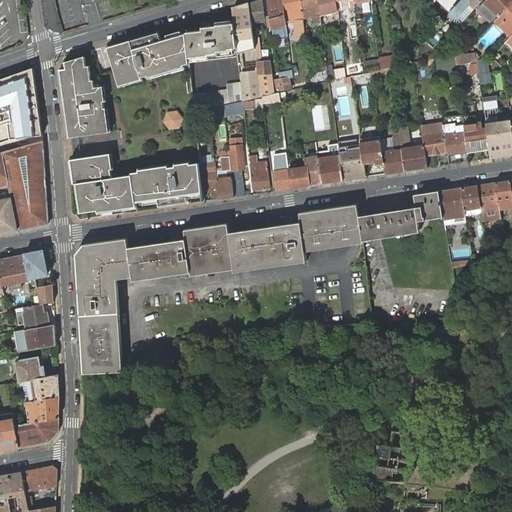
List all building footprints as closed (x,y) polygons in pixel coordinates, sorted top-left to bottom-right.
[(263,0),(262,0),(249,4),(251,20),(265,18),(263,0)] [(269,26),(272,25),(274,41),(288,39),(286,21),(282,0),(268,0),(270,10),(271,15),(267,15),(269,26)] [(282,0),(286,21),(294,20),(296,35),(305,33),(303,18),(303,15),(301,0),(282,0)] [(318,0),(301,0),(303,15),(303,18),(313,15),(314,24),(321,24),(320,15),(318,0)] [(336,0),(318,0),(320,15),(338,11),(337,4),(336,0)] [(336,0),(337,4),(338,11),(341,10),(339,0),(348,0),(349,8),(354,7),(353,0),(336,0)] [(445,0),(454,8),(461,0),(445,0)] [(450,13),(455,17),(457,17),(462,21),(482,0),(461,0),(454,8),(450,13)] [(511,2),(511,0),(485,0),(484,1),(479,8),(494,22),(496,20),(511,2)] [(249,2),(232,7),(234,23),(238,54),(255,49),(251,20),(249,4),(249,2)] [(511,35),(511,2),(496,20),(511,35)] [(450,13),(448,16),(457,24),(460,24),(462,21),(457,17),(455,17),(450,13)] [(400,19),(391,21),(393,32),(402,30),(400,19)] [(203,31),(186,32),(186,33),(189,58),(189,62),(238,57),(238,54),(237,48),(234,23),(217,25),(217,26),(202,28),(203,31)] [(189,58),(186,33),(162,40),(160,34),(144,39),(133,42),(108,49),(114,70),(119,84),(189,63),(189,62),(189,58)] [(457,72),(478,69),(475,52),(455,56),(457,72)] [(86,66),(85,56),(66,62),(67,69),(63,69),(67,100),(68,111),(72,137),(108,132),(102,86),(95,88),(94,80),(92,80),(89,66),(86,66)] [(395,56),(380,60),(382,69),(390,67),(397,66),(395,56)] [(457,72),(455,56),(436,59),(438,75),(457,72)] [(373,67),(381,65),(379,58),(372,59),(373,67)] [(271,61),(262,62),(256,62),(260,97),(262,97),(274,94),(271,61)] [(382,69),(370,72),(371,77),(391,73),(390,67),(382,69)] [(34,68),(0,79),(0,113),(6,111),(10,140),(43,136),(41,124),(34,68)] [(344,76),(343,68),(330,70),(331,78),(344,76)] [(327,78),(326,69),(313,72),(314,81),(327,78)] [(248,96),(243,97),(244,101),(259,97),(258,91),(256,71),(242,73),(244,93),(247,93),(248,96)] [(293,75),(292,71),(280,73),(281,79),(275,80),(277,90),(292,87),(289,76),(293,75)] [(480,83),(493,82),(492,72),(479,73),(480,83)] [(241,82),(227,84),(227,89),(229,104),(232,103),(242,101),(244,101),(243,97),(241,82)] [(227,89),(193,93),(195,112),(210,108),(223,106),(224,105),(229,104),(227,89)] [(274,94),(262,97),(263,103),(275,101),(274,98),(280,98),(279,93),(274,94)] [(259,97),(244,101),(244,107),(258,106),(263,105),(263,103),(262,97),(260,97),(259,97)] [(229,104),(224,105),(225,112),(233,110),(243,107),(244,107),(244,101),(242,101),(232,103),(229,104)] [(224,111),(223,106),(210,108),(211,114),(224,111)] [(225,115),(245,111),(244,107),(243,107),(233,110),(225,112),(225,115)] [(210,108),(195,112),(196,119),(210,116),(210,108)] [(177,110),(167,112),(163,121),(169,130),(180,128),(184,119),(177,110)] [(503,156),(511,154),(511,124),(511,119),(501,120),(500,113),(497,114),(503,156)] [(485,115),(486,125),(489,150),(491,158),(503,156),(497,114),(485,115)] [(465,125),(463,116),(442,119),(443,124),(443,128),(465,125)] [(469,153),(489,150),(486,125),(483,126),(482,123),(465,125),(469,153)] [(443,124),(422,127),(424,145),(426,155),(428,167),(435,166),(433,154),(447,152),(443,128),(443,124)] [(399,126),(401,139),(409,138),(407,125),(399,126)] [(469,156),(469,153),(465,125),(443,128),(447,152),(448,156),(461,154),(461,157),(469,156)] [(232,157),(230,157),(231,170),(233,182),(234,197),(242,196),(241,180),(241,169),(245,168),(242,138),(237,139),(231,139),(232,157)] [(402,149),(410,147),(409,138),(401,139),(402,149)] [(383,152),(382,146),(381,139),(361,142),(361,146),(364,163),(376,162),(376,165),(385,163),(383,152)] [(44,155),(43,141),(0,152),(0,193),(10,191),(9,183),(27,180),(24,156),(44,155)] [(405,171),(428,167),(426,155),(424,145),(410,147),(402,149),(402,150),(405,171)] [(347,150),(340,151),(340,154),(344,180),(366,177),(364,163),(361,146),(347,148),(347,150)] [(386,173),(405,171),(402,150),(386,152),(385,146),(382,146),(383,152),(385,163),(386,173)] [(188,195),(203,192),(200,161),(132,173),(132,175),(112,178),(109,154),(73,159),(77,183),(79,183),(83,212),(100,210),(111,208),(137,205),(136,203),(158,199),(159,204),(176,201),(187,200),(189,200),(188,195)] [(200,156),(200,160),(201,164),(204,190),(212,190),(213,200),(219,199),(218,187),(217,172),(215,162),(215,154),(200,156)] [(322,183),(344,180),(340,154),(318,157),(322,183)] [(46,179),(44,155),(24,156),(27,180),(27,182),(38,182),(38,180),(46,179)] [(310,185),(322,183),(318,157),(318,156),(304,158),(305,167),(289,169),(291,188),(310,186),(310,185)] [(231,170),(230,157),(223,158),(224,171),(217,172),(218,187),(219,199),(234,197),(233,182),(231,170)] [(253,190),(270,188),(267,162),(256,163),(256,166),(251,167),(250,167),(253,190)] [(276,191),(291,188),(289,169),(288,162),(273,164),(276,191)] [(12,197),(18,231),(48,224),(49,224),(49,223),(47,201),(46,179),(38,180),(38,182),(27,182),(27,180),(9,183),(10,191),(12,197)] [(511,188),(511,180),(496,183),(499,201),(511,199),(511,188)] [(478,185),(482,208),(482,213),(484,221),(502,218),(499,201),(496,183),(478,185)] [(478,185),(462,188),(465,210),(482,208),(478,185)] [(462,188),(439,191),(443,213),(444,217),(444,218),(453,217),(454,223),(467,221),(466,216),(465,210),(462,188)] [(426,220),(444,217),(443,213),(439,191),(414,195),(416,207),(376,213),(370,214),(367,215),(359,216),(363,241),(371,239),(374,239),(379,238),(420,232),(419,221),(424,220),(426,220)] [(0,234),(18,231),(12,197),(0,199),(0,234)] [(82,360),(84,374),(123,372),(122,357),(117,284),(114,284),(113,277),(132,274),(133,277),(134,281),(191,272),(191,275),(235,269),(235,272),(307,261),(306,251),(349,245),(355,244),(360,243),(363,242),(363,241),(359,216),(357,204),(351,205),(343,206),(300,212),(300,214),(301,222),(286,224),(229,233),(228,223),(185,229),(185,231),(186,239),(171,241),(129,248),(127,238),(84,244),(76,255),(82,360)] [(43,251),(25,254),(30,279),(30,283),(31,288),(35,288),(38,287),(36,277),(48,275),(43,251)] [(25,254),(0,259),(0,272),(2,285),(10,283),(11,287),(11,290),(21,288),(21,285),(20,281),(30,279),(25,254)] [(474,264),(490,261),(489,256),(473,259),(473,260),(474,264)] [(114,284),(117,284),(117,279),(133,277),(132,274),(113,277),(114,284)] [(41,304),(43,303),(54,301),(53,284),(38,287),(35,288),(31,288),(32,294),(37,293),(39,293),(41,301),(41,304)] [(26,323),(27,329),(50,325),(49,316),(48,312),(45,313),(44,309),(43,303),(41,304),(35,305),(24,307),(25,312),(23,312),(18,313),(20,325),(26,323)] [(19,352),(57,345),(55,324),(50,325),(27,329),(16,331),(19,352)] [(26,380),(46,377),(44,366),(43,361),(42,356),(39,357),(17,360),(19,371),(22,371),(24,381),(26,380)] [(60,396),(58,375),(46,377),(26,380),(24,381),(21,381),(22,386),(27,385),(29,384),(31,397),(24,398),(25,402),(29,401),(60,396)] [(59,417),(60,396),(29,401),(25,402),(28,417),(26,418),(27,423),(29,423),(59,417)] [(0,450),(20,447),(15,425),(14,417),(13,412),(0,415),(0,450)] [(15,425),(20,447),(50,441),(59,431),(59,417),(29,423),(27,423),(15,425)] [(44,492),(57,492),(58,469),(54,466),(40,468),(45,490),(44,492)] [(22,472),(29,510),(34,509),(31,496),(44,494),(44,492),(45,490),(40,468),(22,472)] [(22,472),(10,474),(14,496),(20,494),(24,511),(29,510),(22,472)] [(10,474),(0,475),(0,489),(4,511),(10,511),(8,496),(14,496),(10,474)]
